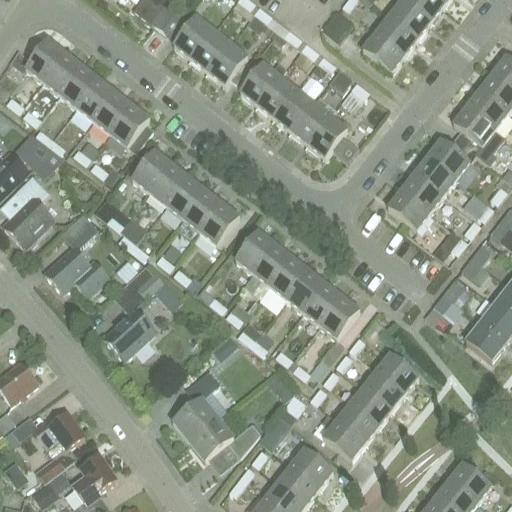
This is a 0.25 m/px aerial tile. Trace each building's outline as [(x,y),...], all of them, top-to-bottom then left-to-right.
[(182,24),(151,0),(144,0),(132,16),(166,43),(182,24)] [(242,0),(238,7),(250,16),(255,10),(242,0)] [(352,0),(351,0),(341,12),(348,18),(358,5),(352,0)] [(360,0),(372,9),(378,0),(360,0)] [(428,0),(406,0),(402,6),(430,29),(443,12),(428,0)] [(428,0),(443,12),(452,0),(428,0)] [(402,6),(388,23),(417,45),(430,29),(402,6)] [(254,19),(267,29),(272,22),(259,13),(254,19)] [(338,17),(323,37),(337,49),(353,29),(338,17)] [(191,66),(214,36),(197,23),(174,52),(191,66)] [(388,23),(376,39),(405,62),(417,45),(388,23)] [(214,36),(191,66),(207,78),(230,49),(214,36)] [(297,52),(302,46),(290,36),(284,43),(297,52)] [(271,46),(279,52),(285,45),(277,39),(271,46)] [(405,62),(376,39),(362,56),(391,79),(405,62)] [(43,89),(65,60),(48,46),(26,76),(43,89)] [(247,63),(230,49),(207,78),(225,92),(247,63)] [(306,49),(301,56),(314,66),(319,59),(306,49)] [(65,60),(43,89),(59,102),(82,72),(65,60)] [(336,72),(323,62),(318,69),(331,79),(336,72)] [(492,81),(511,96),(511,67),(506,63),(492,81)] [(257,112),(280,83),(286,75),(278,68),(272,76),(263,70),(240,99),(257,112)] [(82,72),(59,102),(76,115),(99,85),(82,72)] [(334,82),(347,92),(352,85),(340,75),(334,82)] [(511,114),(511,96),(492,81),(479,97),(508,120),(511,114)] [(296,96),(280,83),(257,112),(273,125),(296,96)] [(115,98),(99,85),(76,115),(93,128),(115,98)] [(363,105),(369,98),(357,88),(351,95),(363,105)] [(31,90),(22,107),(36,114),(45,97),(31,90)] [(313,109),(296,96),(273,125),(290,138),(313,109)] [(313,109),(290,138),(307,151),(330,122),(330,123),(335,117),(322,107),(327,100),(323,97),(313,109)] [(479,97),(466,113),(495,136),(508,120),(479,97)] [(115,98),(93,128),(109,141),(132,111),(115,98)] [(6,110),(18,120),(24,112),(12,102),(6,110)] [(150,125),(132,111),(109,141),(127,154),(150,125)] [(495,136),(466,113),(453,130),(482,153),(495,136)] [(23,123),(36,132),(41,126),(28,116),(23,123)] [(347,136),(330,123),(330,122),(307,151),(324,165),(347,136)] [(50,136),(74,157),(88,140),(76,130),(74,133),(62,123),(50,136)] [(47,152),(53,145),(40,135),(34,142),(47,152)] [(54,157),(47,152),(34,142),(31,140),(16,156),(35,176),(54,157)] [(65,155),(53,145),(47,152),(54,157),(60,162),(65,155)] [(427,163),(456,186),(470,169),(440,146),(427,163)] [(92,149),(87,157),(101,166),(106,157),(92,149)] [(73,162),(85,172),(91,165),(79,155),(73,162)] [(149,200),(172,171),(155,157),(132,186),(149,200)] [(0,185),(1,185),(11,195),(28,178),(10,159),(0,168),(0,185)] [(57,173),(62,168),(54,160),(45,168),(50,173),(57,173)] [(427,163),(413,180),(443,203),(456,186),(427,163)] [(111,191),(119,179),(112,174),(109,178),(95,168),(90,175),(111,191)] [(172,171),(149,200),(166,213),(189,183),(172,171)] [(511,191),(511,190),(511,177),(507,174),(501,182),(511,191)] [(443,203),(413,180),(401,197),(430,220),(443,203)] [(15,199),(26,211),(3,233),(25,254),(26,253),(32,253),(37,247),(37,242),(53,226),(39,212),(51,200),(32,182),(15,199)] [(499,194),(489,205),(496,211),(511,191),(501,182),(494,190),(499,194)] [(206,196),(189,183),(166,213),(183,226),(206,196)] [(206,196),(183,226),(199,239),(222,209),(206,196)] [(430,220),(401,197),(387,214),(416,237),(430,220)] [(240,223),(222,209),(199,239),(217,253),(240,223)] [(486,209),(476,223),(483,228),(493,215),(486,209)] [(144,220),(140,225),(126,214),(120,222),(138,236),(133,242),(157,260),(171,241),(144,220)] [(511,215),(510,214),(500,227),(510,234),(511,230),(511,215)] [(125,231),(112,220),(106,228),(120,238),(125,231)] [(62,242),(76,257),(98,237),(84,222),(62,242)] [(473,226),(463,240),(470,245),(481,232),(473,226)] [(510,234),(500,227),(490,240),(500,247),(510,234)] [(451,236),(432,259),(442,266),(450,256),(456,262),(467,249),(451,236)] [(253,281),(276,251),(259,237),(235,267),(253,281)] [(130,258),(136,250),(124,240),(117,248),(130,258)] [(149,261),(136,250),(130,258),(142,268),(149,261)] [(481,250),(473,261),(482,269),(491,257),(481,250)] [(276,251),(253,281),(270,294),(293,264),(276,251)] [(93,267),(88,272),(72,254),(43,281),(62,302),(75,290),(88,304),(109,284),(93,267)] [(178,254),(171,261),(182,273),(189,267),(178,254)] [(169,278),(174,271),(161,261),(156,267),(169,278)] [(482,269),(473,261),(461,276),(471,283),(482,269)] [(293,264),(270,294),(286,307),(309,277),(293,264)] [(129,287),(145,304),(163,289),(153,279),(145,272),(129,287)] [(173,281),(186,291),(193,297),(201,287),(194,282),(191,285),(179,275),(173,281)] [(309,277),(286,307),(303,320),(326,290),(309,277)] [(453,286),(443,299),(452,307),(463,294),(453,286)] [(326,290),(303,320),(319,332),(342,303),(326,290)] [(511,296),(508,293),(494,311),(511,325),(511,296)] [(452,307),(443,299),(432,312),(442,320),(452,307)] [(177,303),(168,310),(172,315),(181,307),(177,303)] [(227,314),(214,303),(209,310),(222,319),(227,314)] [(359,316),(342,303),(319,332),(336,346),(359,316)] [(239,333),(249,319),(237,310),(232,317),(231,316),(226,323),(239,333)] [(511,325),(494,311),(480,329),(505,349),(511,340),(511,325)] [(103,345),(124,368),(155,340),(134,316),(103,345)] [(250,353),(255,347),(254,346),(261,338),(250,329),(243,337),(242,336),(237,343),(250,353)] [(505,349),(480,329),(465,348),(491,368),(505,349)] [(225,355),(232,355),(238,350),(230,341),(220,349),(225,355)] [(365,349),(359,343),(349,356),(355,362),(365,349)] [(240,377),(255,358),(241,347),(226,367),(240,377)] [(267,356),(255,347),(250,353),(262,362),(267,356)] [(293,366),(280,356),(275,363),(288,373),(293,366)] [(343,378),(352,366),(346,360),(336,373),(343,378)] [(389,360),(375,378),(405,401),(418,384),(389,360)] [(318,383),(325,374),(313,364),(306,373),(318,383)] [(0,384),(0,396),(12,411),(38,390),(20,368),(0,384)] [(189,448),(218,425),(201,405),(220,390),(209,377),(208,378),(201,368),(181,382),(189,393),(186,395),(196,408),(172,427),(189,448)] [(310,380),(298,370),(293,377),(305,387),(310,380)] [(339,382),(333,377),(323,390),(330,395),(339,382)] [(405,401),(375,378),(362,394),(391,417),(405,401)] [(317,412),(326,399),(320,394),(310,407),(317,412)] [(391,417),(362,394),(349,411),(378,434),(391,417)] [(297,424),(306,411),(293,401),(283,414),(297,424)] [(378,434),(349,411),(336,427),(365,450),(378,434)] [(20,431),(30,424),(23,412),(12,418),(20,431)] [(53,461),(64,453),(67,456),(85,443),(67,419),(50,432),(46,427),(34,436),(53,461)] [(290,432),(277,422),(268,434),(281,444),(290,432)] [(233,444),(218,425),(189,448),(205,468),(228,449),(240,463),(260,440),(251,429),(233,444)] [(365,450),(336,427),(322,444),(352,468),(365,450)] [(21,446),(12,435),(6,440),(14,451),(21,446)] [(261,456),(251,469),(258,474),(268,461),(261,456)] [(304,456),(290,473),(319,496),(333,479),(304,456)] [(96,497),(97,499),(116,486),(99,461),(80,475),(87,484),(74,493),(83,506),(96,497)] [(63,474),(56,464),(36,478),(43,488),(63,474)] [(448,487),(477,510),(498,484),(485,474),(478,483),(462,470),(448,487)] [(248,473),(238,486),(245,491),(255,478),(248,473)] [(290,473),(277,490),(305,511),(306,511),(319,496),(290,473)] [(28,486),(22,477),(10,485),(17,494),(28,486)] [(245,491),(238,486),(229,498),(236,503),(245,491)] [(448,487),(435,503),(445,511),(475,511),(477,510),(448,487)] [(56,499),(48,489),(31,501),(39,511),(56,499)] [(305,511),(277,490),(264,506),(271,511),(305,511)] [(445,511),(435,503),(428,511),(445,511)]
